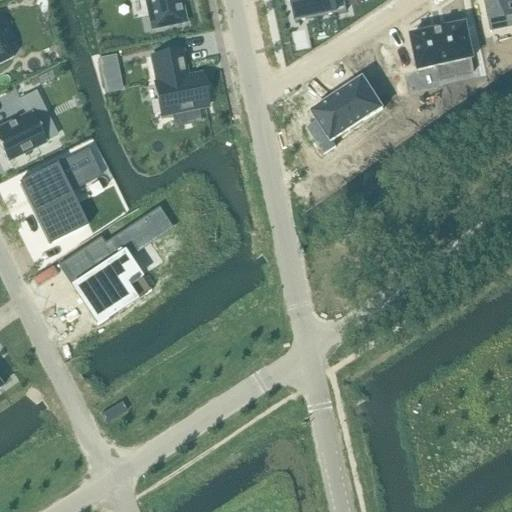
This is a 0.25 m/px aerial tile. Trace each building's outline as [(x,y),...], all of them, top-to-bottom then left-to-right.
[(143,0),(147,16),(150,32),(185,24),(180,0),(143,0)] [(291,0),(296,23),(345,12),(346,12),(343,0),(291,0)] [(511,0),(482,0),(490,34),(511,29),(511,0)] [(463,24),(409,35),(416,70),(433,66),(436,80),(472,73),(469,59),(470,58),(463,24)] [(0,66),(11,62),(2,42),(0,37),(0,66)] [(181,52),(150,58),(156,85),(153,85),(160,118),(171,116),(173,129),(200,124),(197,111),(207,109),(200,76),(186,79),(181,52)] [(99,61),(97,61),(99,74),(102,74),(117,71),(114,57),(99,61)] [(316,123),(306,130),(323,156),(335,148),(332,143),(382,110),(363,80),(344,92),(343,91),(329,101),(330,102),(311,114),(316,123)] [(24,116),(0,127),(0,151),(6,164),(45,144),(44,142),(44,141),(56,135),(48,119),(36,94),(35,94),(18,102),(18,103),(19,104),(24,116)] [(87,150),(21,184),(35,212),(33,212),(49,245),(47,246),(47,247),(85,229),(66,192),(99,176),(100,176),(87,150)] [(88,276),(71,287),(97,325),(98,327),(150,293),(149,292),(140,278),(162,264),(149,244),(171,229),(158,209),(104,244),(100,239),(75,256),(88,276)]
